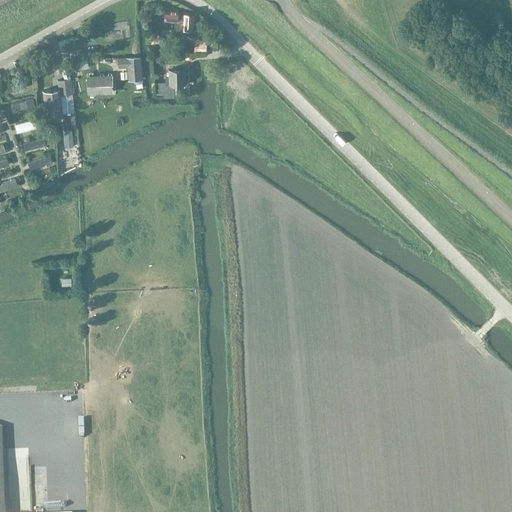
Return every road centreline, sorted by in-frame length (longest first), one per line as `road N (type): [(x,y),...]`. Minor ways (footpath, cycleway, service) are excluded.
road 1 (tertiary): [(511,313),(221,22),(189,0)]
road 2 (tertiary): [(0,61),(110,0)]
